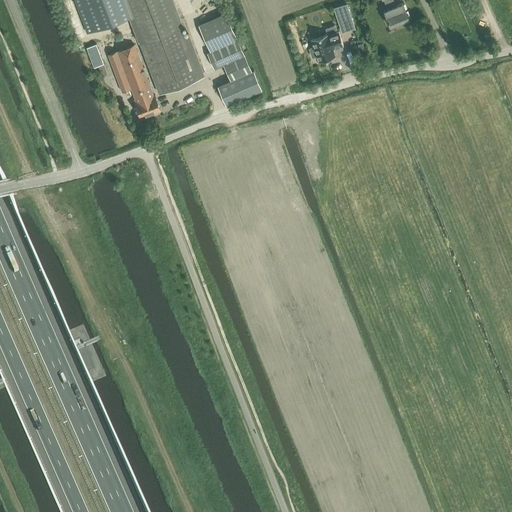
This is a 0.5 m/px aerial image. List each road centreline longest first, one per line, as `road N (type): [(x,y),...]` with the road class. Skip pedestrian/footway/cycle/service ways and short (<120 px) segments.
road 1 (track): [(190,511),(0,112)]
road 2 (unknown): [(292,511),(158,163),(145,149)]
road 3 (unclassified): [(145,149),(249,109),(401,69),(511,51)]
road 4 (motorway): [(122,511),(0,234)]
road 5 (motorway): [(0,330),(80,511)]
road 6 (unknown): [(58,178),(0,32)]
road 7 (unclassified): [(145,149),(0,192)]
